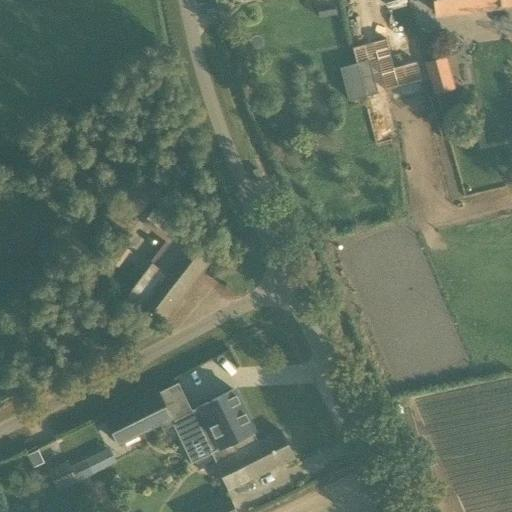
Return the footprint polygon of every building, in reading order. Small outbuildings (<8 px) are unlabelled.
[(472,10),(470,0),(435,0),(437,14),(472,10)] [(511,0),(470,0),(472,10),(511,4),(511,0)] [(348,102),(365,97),(422,84),(417,63),(396,68),(388,40),(353,48),(357,65),(339,70),(348,102)] [(430,92),(453,87),(446,54),(424,59),(430,92)] [(306,139),(299,156),(311,161),(318,144),(306,139)] [(119,190),(127,210),(152,201),(144,181),(119,190)] [(127,294),(161,322),(214,254),(194,238),(167,274),(151,263),(127,294)] [(185,409),(175,387),(121,413),(132,435),(185,409)] [(229,439),(242,432),(252,429),(233,391),(177,419),(185,436),(192,433),(195,441),(200,438),(208,454),(221,447),(217,440),(228,436),(229,439)] [(258,442),(252,429),(242,432),(229,439),(228,436),(217,440),(221,447),(208,454),(208,455),(212,453),(216,462),(215,462),(228,489),(293,457),(280,430),(258,442)] [(208,454),(194,461),(199,471),(215,462),(216,462),(212,453),(208,455),(208,454)] [(85,459),(70,466),(77,483),(92,475),(85,459)] [(235,511),(230,498),(200,511),(235,511)]
